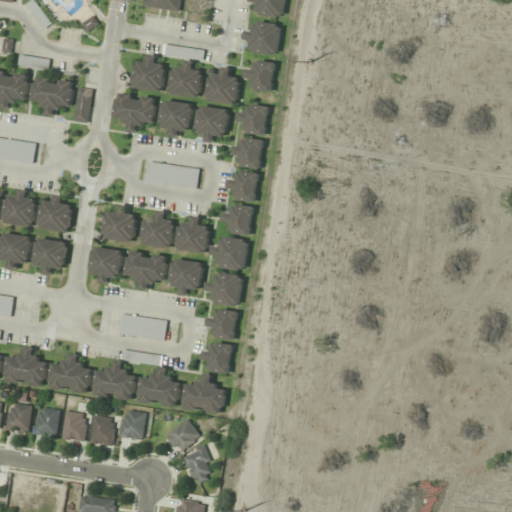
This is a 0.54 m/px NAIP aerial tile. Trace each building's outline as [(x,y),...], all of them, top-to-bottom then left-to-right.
[(44,30),(53,23),(35,0),(33,0),(26,5),(44,30)] [(182,0),(145,0),(145,7),(182,11),(182,0)] [(260,4),(259,14),(284,18),(286,0),(251,0),(252,3),(260,4)] [(255,41),(253,52),(278,56),(283,24),(257,20),(256,30),(248,29),(246,39),(255,41)] [(206,50),(166,45),(164,55),(187,58),(186,68),(175,67),(171,94),(201,98),(205,72),(195,70),(196,59),(205,60),(206,50)] [(134,89),(164,92),(167,65),(158,64),(159,55),(149,54),(147,64),(136,63),(134,89)] [(19,66),(50,70),(51,59),(21,55),(19,66)] [(247,78),(256,79),(255,89),(273,91),(276,62),(258,60),(257,70),(248,69),(247,78)] [(222,76),(212,75),(209,101),(239,104),(242,79),(232,78),(233,68),(223,67),(222,76)] [(31,73),(0,70),(0,107),(16,109),(17,101),(29,101),(31,73)] [(73,108),(76,81),(37,76),(34,102),(45,104),(43,114),(60,117),(61,107),(73,108)] [(77,122),(92,123),(93,88),(79,87),(77,122)] [(116,118),(127,119),(126,131),(141,132),(142,123),(156,124),(159,97),(119,93),(116,118)] [(182,129),(191,130),(195,103),(164,100),(161,126),(172,127),(171,136),(181,137),(182,129)] [(240,122),(248,123),(248,134),(268,135),(269,105),(251,104),(250,113),(240,112),(240,122)] [(231,109),(201,105),(197,132),(207,133),(206,142),(216,144),(217,134),(228,136),(231,109)] [(246,145),(237,146),(239,168),(265,166),(262,137),(245,139),(246,145)] [(37,143),(0,138),(0,158),(34,163),(37,143)] [(198,189),(201,168),(150,162),(147,182),(198,189)] [(230,180),(231,189),(237,188),(239,202),(260,199),(256,171),(240,174),(241,178),(230,180)] [(5,223),(35,227),(39,201),(29,200),(30,191),(20,189),(19,198),(8,197),(5,223)] [(41,229),(71,232),(74,206),(65,205),(66,195),(55,194),(54,203),(44,202),(41,229)] [(232,234),(252,235),(254,205),(235,204),(235,212),(225,212),(225,222),(233,222),(232,234)] [(108,212),(105,239),(135,243),(139,216),(129,215),(130,206),(120,205),(119,214),(108,212)] [(177,222),(167,221),(168,212),(158,211),(157,220),(146,219),(143,245),(174,248),(177,222)] [(203,217),(194,216),(193,225),(182,223),(179,250),(209,253),(211,227),(202,226),(203,217)] [(0,259),(10,260),(9,268),(19,269),(20,260),(30,262),(34,236),(4,232),(0,259)] [(222,246),(215,245),(213,254),(222,256),(221,267),(245,271),(251,241),(224,236),(222,246)] [(36,263),(45,264),(44,274),(54,275),(55,266),(67,267),(69,241),(38,238),(36,263)] [(101,283),(111,283),(111,276),(123,276),(124,248),(93,248),(92,271),(101,272),(101,283)] [(136,287),(154,290),(156,280),(166,281),(170,256),(130,250),(127,275),(138,277),(136,287)] [(205,263),(175,259),(172,285),(182,286),(181,294),(191,295),(192,287),(202,288),(205,263)] [(217,282),(209,281),(208,291),(216,292),(215,303),(240,306),(244,275),(219,272),(217,282)] [(0,314),(12,316),(15,296),(0,294),(0,314)] [(209,325),(219,328),(216,335),(232,341),(241,314),(220,307),(217,318),(211,316),(209,325)] [(165,341),(168,320),(123,314),(120,334),(165,341)] [(234,345),(214,342),(213,351),(205,350),(203,360),(213,361),(211,370),(230,373),(234,345)] [(46,387),(49,361),(38,360),(40,348),(26,346),(25,356),(10,354),(6,381),(46,387)] [(96,395),(135,400),(138,373),(125,372),(127,361),(161,365),(163,355),(124,350),(123,361),(115,360),(114,370),(99,368),(96,395)] [(55,362),(51,388),(91,393),(94,368),(84,367),(85,355),(66,353),(65,363),(55,362)] [(140,402),(179,406),(182,381),(172,380),(173,369),(161,367),(159,377),(143,375),(140,402)] [(225,413),(227,387),(216,386),(216,376),(200,374),(199,384),(187,383),(185,409),(225,413)] [(11,430),(33,431),(33,404),(11,404),(11,430)] [(36,433),(59,437),(63,410),(41,406),(36,433)] [(145,439),(148,413),(126,410),(123,436),(145,439)] [(65,438),(87,441),(89,413),(68,411),(65,438)] [(93,443),(116,445),(118,417),(95,415),(93,443)] [(180,453),(203,436),(190,419),(168,435),(180,453)] [(192,481),(212,480),(210,449),(190,451),(192,481)] [(116,511),(117,499),(83,496),(81,511),(116,511)]
